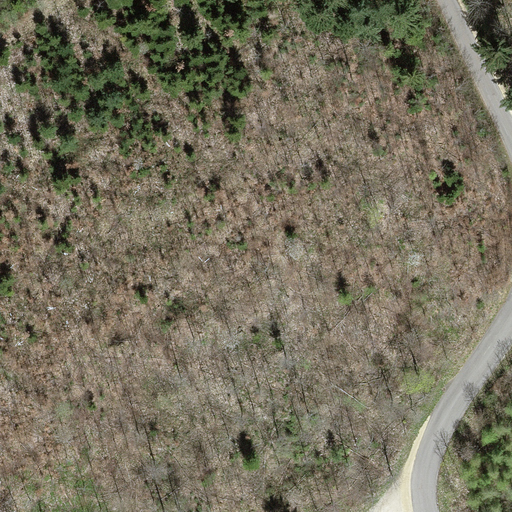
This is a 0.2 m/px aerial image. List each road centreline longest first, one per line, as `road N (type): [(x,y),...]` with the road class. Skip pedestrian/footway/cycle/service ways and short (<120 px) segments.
road 1 (unclassified): [(511,317),(452,394),(417,480),(423,511)]
road 2 (unclassified): [(455,0),(511,120)]
